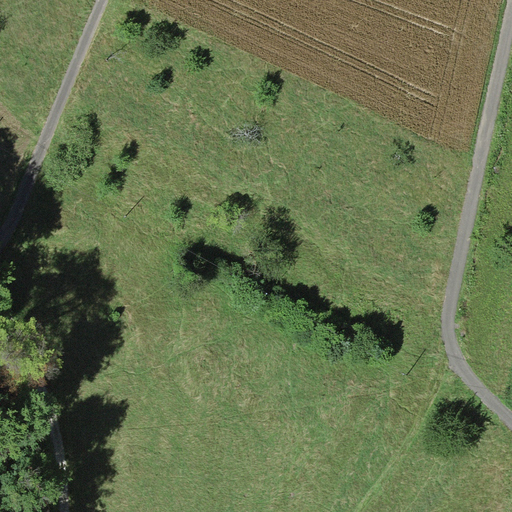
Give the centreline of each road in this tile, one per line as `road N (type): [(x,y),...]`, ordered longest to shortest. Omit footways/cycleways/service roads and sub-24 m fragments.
road 1 (track): [(511,423),(463,374),(446,326),(511,6)]
road 2 (track): [(100,0),(0,238)]
road 3 (track): [(63,511),(61,448),(35,373),(0,316)]
road 4 (track): [(449,350),(418,422),(361,511)]
